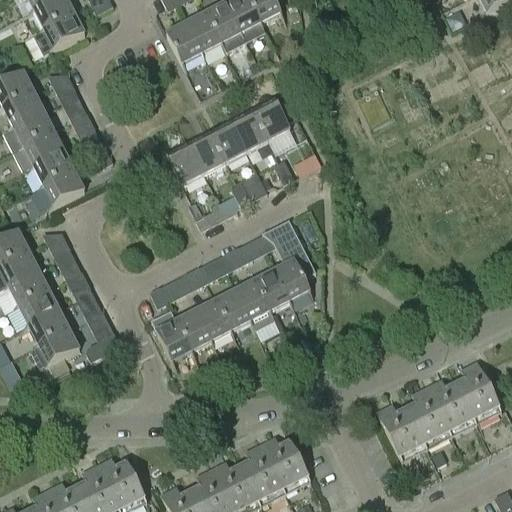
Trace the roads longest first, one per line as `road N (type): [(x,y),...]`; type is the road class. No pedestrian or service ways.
road 1 (residential): [(114,293),(91,234),(126,190),(126,167),(85,79),(108,48),(140,32),(123,1)]
road 2 (residential): [(114,293),(327,185)]
road 3 (residential): [(331,400),(511,314)]
road 4 (residential): [(154,425),(331,400)]
road 5 (residential): [(0,412),(154,425)]
road 6 (residential): [(154,425),(148,365),(114,293)]
